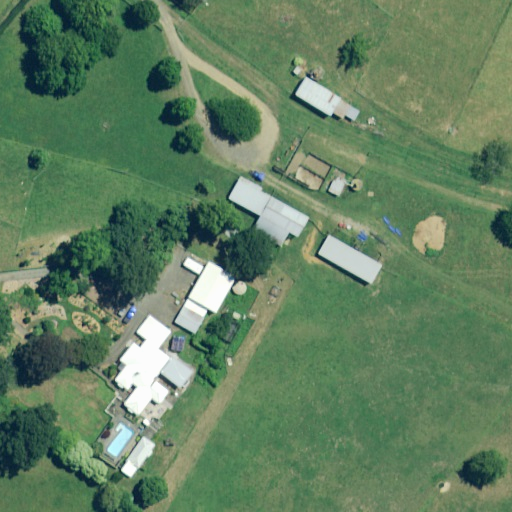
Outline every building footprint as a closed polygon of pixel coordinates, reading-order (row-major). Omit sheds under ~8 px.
[(360,111),(306,78),(295,95),(331,116),(333,112),(352,124),(360,111)] [(262,189),(241,178),(229,199),(261,216),(253,230),(270,240),(274,234),(284,240),(289,232),(298,237),(308,218),(260,192),(262,189)] [(345,183),(335,179),(330,192),(340,195),(345,183)] [(382,266),(329,236),(319,254),(371,284),(382,266)] [(185,305),(174,321),(195,334),(205,318),(185,305)] [(159,349),(172,332),(148,314),(135,330),(146,339),(140,346),(134,342),(119,360),(127,366),(115,381),(128,391),(133,384),(138,388),(124,405),(138,416),(152,399),(160,404),(170,392),(154,379),(160,372),(180,388),(193,371),(169,352),(166,355),(159,349)] [(186,340),(174,337),(171,350),(183,353),(186,340)] [(155,451),(153,450),(156,446),(144,437),(127,460),(139,469),(147,457),(149,459),(155,451)]
